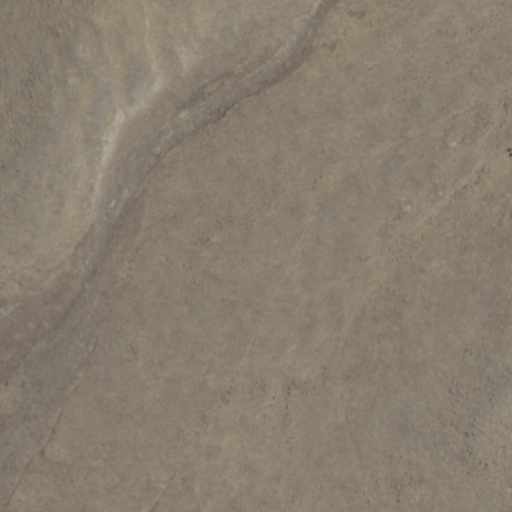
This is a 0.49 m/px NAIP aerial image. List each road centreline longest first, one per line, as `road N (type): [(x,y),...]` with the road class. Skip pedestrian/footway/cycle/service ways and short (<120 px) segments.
road 1 (track): [(171,511),(243,408),(301,349),(331,343),(425,212),(511,132)]
road 2 (track): [(331,343),(384,511)]
